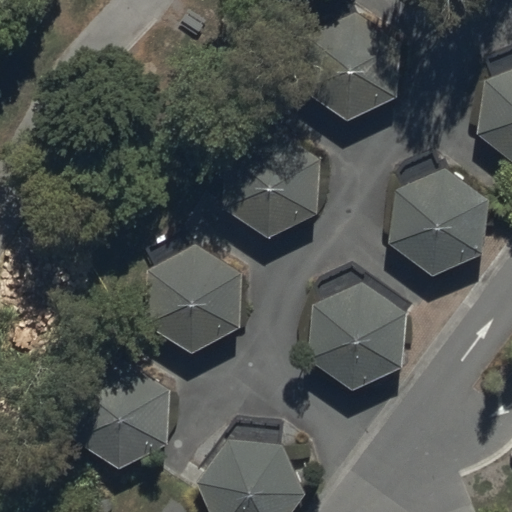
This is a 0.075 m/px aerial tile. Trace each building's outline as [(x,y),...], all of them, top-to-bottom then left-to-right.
[(410,47),(365,10),(310,30),(300,88),(345,126),(401,105),(410,47)] [(511,69),(491,76),(479,134),(511,163),(511,69)] [(329,161),(280,129),(227,154),(223,213),(272,246),(325,220),(329,161)] [(500,208),(455,170),(399,189),(388,247),(433,285),(489,266),(500,208)] [(252,278),(203,245),(150,270),(145,328),(194,362),(247,337),(252,278)] [(410,315),(358,287),(308,317),(309,376),(361,404),(412,373),(410,315)] [(178,394),(129,361),(76,386),(71,445),(120,478),(173,452),(178,394)] [(282,422),(223,418),(189,466),(211,511),(281,511),(307,476),(282,422)]
